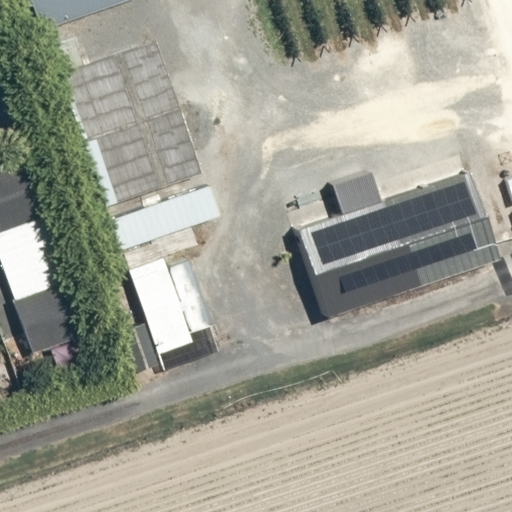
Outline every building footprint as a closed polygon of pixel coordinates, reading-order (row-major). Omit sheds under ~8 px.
[(18,0),(30,33),(127,0),(18,0)] [(142,43),(47,76),(94,211),(189,177),(142,43)] [(0,159),(0,282),(8,302),(0,305),(0,319),(9,341),(20,336),(29,356),(73,338),(0,159)] [(298,275),(313,318),(495,256),(465,170),(297,227),(311,270),(298,275)] [(167,238),(163,239),(151,199),(123,207),(133,240),(104,249),(138,365),(177,354),(170,330),(196,323),(178,261),(174,262),(167,238)]
